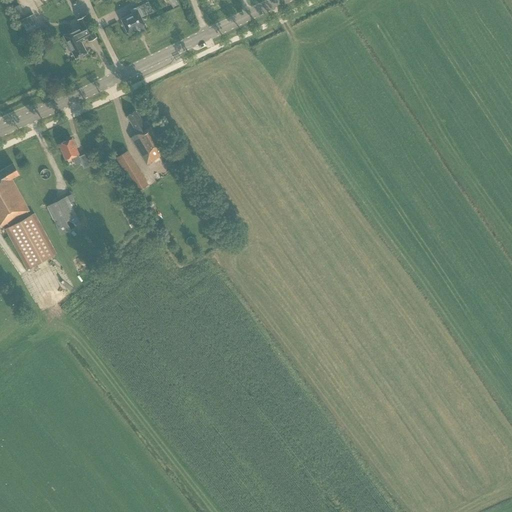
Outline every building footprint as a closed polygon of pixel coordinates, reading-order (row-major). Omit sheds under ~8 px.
[(141,30),(145,28),(145,26),(140,16),(151,11),(147,1),(129,10),(131,14),(121,19),(128,33),(139,28),(139,29),(141,30)] [(34,14),(21,21),(27,33),(40,27),(34,14)] [(85,16),(78,20),(85,34),(79,37),(75,30),(64,36),(75,59),(87,53),(81,42),(88,39),(89,41),(96,38),(85,16)] [(147,121),(144,123),(136,111),(127,116),(138,134),(131,138),(147,164),(166,153),(147,121)] [(87,154),(79,157),(72,139),(59,144),(66,160),(72,157),(75,165),(81,162),(84,168),(91,165),(87,154)] [(29,211),(12,179),(20,174),(13,163),(0,170),(0,227),(7,223),(9,227),(5,229),(27,269),(56,253),(34,213),(29,216),(27,212),(29,211)] [(40,178),(46,177),(45,170),(38,171),(40,178)] [(142,196),(145,203),(150,200),(148,193),(142,196)] [(81,225),(73,209),(77,206),(74,200),(71,194),(47,207),(61,234),(81,225)] [(131,229),(138,224),(136,221),(138,220),(129,204),(120,209),(131,229)] [(179,240),(186,232),(181,228),(174,236),(179,240)] [(79,281),(74,272),(66,276),(70,285),(79,281)] [(38,291),(31,297),(37,304),(43,299),(38,291)] [(39,306),(44,312),(51,307),(46,300),(39,306)] [(84,311),(87,306),(79,301),(76,306),(84,311)] [(50,308),(44,313),(53,323),(58,319),(50,308)]
